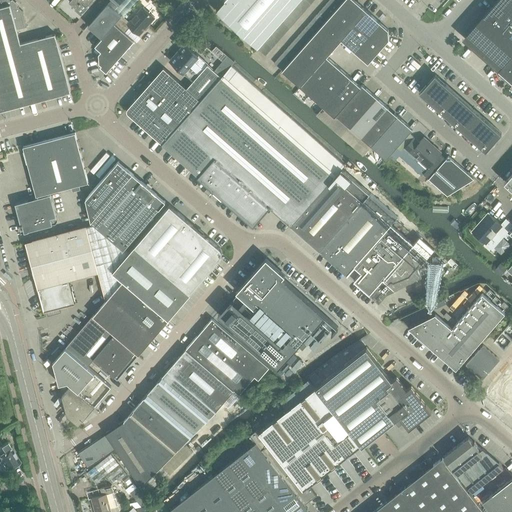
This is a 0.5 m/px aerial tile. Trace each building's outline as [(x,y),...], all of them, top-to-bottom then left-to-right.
[(122,0),(120,3),(116,8),(125,16),(138,0),(122,0)] [(224,0),(216,10),(258,47),(260,44),(264,40),(267,36),(271,32),(275,28),(278,24),(282,20),(285,16),(289,12),(292,8),(296,4),(299,0),(224,0)] [(299,0),(296,4),(304,11),(307,7),(299,0)] [(338,6),(334,10),(331,14),(327,18),(324,22),(323,23),(341,39),(366,10),(354,0),(343,0),(341,2),(338,6)] [(330,0),(328,0),(326,3),(334,10),(338,6),(330,0)] [(511,0),(500,0),(466,39),(483,54),(485,55),(484,56),(497,67),(497,68),(498,69),(500,67),(511,78),(511,0)] [(87,26),(101,38),(115,23),(121,15),(114,9),(116,8),(108,1),(87,26)] [(12,3),(0,6),(0,108),(71,92),(57,32),(21,41),(12,3)] [(326,3),(323,7),(331,14),(334,10),(326,3)] [(296,4),(292,8),(300,15),(304,11),(296,4)] [(125,16),(116,8),(114,9),(121,15),(115,23),(125,32),(130,26),(139,34),(154,17),(143,7),(130,21),(125,16)] [(323,7),(319,11),(327,18),(331,14),(323,7)] [(292,8),(289,12),(297,19),(300,15),(292,8)] [(380,22),(366,10),(341,39),(354,51),(380,22)] [(319,11),(316,15),(324,22),(327,18),(319,11)] [(289,12),(285,16),(293,23),(297,19),(289,12)] [(316,15),(312,19),(320,26),(323,23),(324,22),(316,15)] [(285,16),(282,20),(290,27),(293,23),(285,16)] [(312,19),(309,23),(317,30),(320,26),(312,19)] [(282,20),(278,24),(286,31),(290,27),(282,20)] [(388,29),(380,22),(354,51),(368,63),(389,39),(388,29)] [(134,40),(125,32),(115,23),(101,38),(95,45),(101,50),(99,53),(99,63),(101,65),(100,66),(106,72),(134,40)] [(282,70),(323,106),(334,116),(334,115),(360,86),(326,56),(341,39),(323,23),(320,26),(317,30),(313,34),(310,38),(306,42),(303,46),(299,50),(296,54),(292,58),(289,62),(285,66),(282,70)] [(309,23),(305,27),(313,34),(317,30),(309,23)] [(278,24),(275,28),(283,35),(286,31),(278,24)] [(305,27),(302,31),(310,38),(313,34),(305,27)] [(275,28),(271,32),(279,39),(283,35),(275,28)] [(302,31),(298,35),(306,42),(310,38),(302,31)] [(271,32),(267,36),(276,43),(279,39),(271,32)] [(298,35),(295,39),(303,46),(306,42),(298,35)] [(267,36),(264,40),(272,47),(276,43),(267,36)] [(295,39),(291,43),(299,50),(303,46),(295,39)] [(264,40),(260,44),(269,51),(272,47),(264,40)] [(184,43),(170,60),(189,76),(193,80),(199,74),(202,70),(207,64),(208,64),(184,43)] [(291,43),(288,47),(296,54),(299,50),(291,43)] [(265,55),(269,51),(260,44),(258,47),(257,48),(265,55)] [(288,47),(284,51),(292,58),(296,54),(288,47)] [(284,51),(281,55),(289,62),(292,58),(284,51)] [(281,55),(277,59),(285,66),(289,62),(281,55)] [(282,70),(285,66),(277,59),(273,63),(282,70)] [(163,67),(151,81),(188,114),(194,106),(195,106),(221,76),(221,75),(208,64),(207,64),(202,70),(199,74),(193,80),(187,88),(163,67)] [(162,143),(199,174),(197,176),(218,194),(219,192),(277,126),(334,175),(335,174),(341,167),(342,167),(345,164),(231,64),(231,65),(221,76),(221,75),(221,76),(195,106),(194,106),(188,114),(162,143)] [(435,73),(419,92),(486,151),(502,133),(435,73)] [(128,112),(162,143),(188,114),(151,81),(129,107),(127,109),(128,112)] [(362,84),(360,86),(334,115),(334,116),(327,124),(342,137),(377,97),(362,84)] [(342,137),(352,145),(387,106),(377,97),(342,137)] [(317,114),(327,124),(334,116),(323,106),(317,114)] [(363,155),(371,146),(371,145),(397,115),(387,106),(352,145),(363,155)] [(412,128),(397,115),(371,145),(371,146),(386,158),(412,128)] [(219,192),(218,194),(253,225),(270,206),(291,225),(334,175),(277,126),(219,192)] [(75,132),(32,143),(23,145),(35,195),(71,186),(79,184),(88,182),(75,132)] [(427,167),(439,154),(441,152),(423,136),(418,142),(413,137),(404,147),(427,167)] [(445,159),(439,154),(427,167),(428,168),(423,173),(447,194),(473,178),(448,155),(445,159)] [(164,200),(117,160),(84,199),(90,221),(93,223),(123,249),(164,200)] [(334,175),(291,225),(320,250),(370,192),(342,167),(341,167),(335,174),(334,175)] [(370,192),(320,250),(347,274),(354,266),(354,265),(391,223),(391,224),(398,216),(370,192)] [(28,200),(16,203),(21,223),(20,223),(21,225),(23,224),(24,230),(22,231),(56,223),(57,220),(51,194),(33,199),(35,204),(29,206),(28,200)] [(169,205),(135,245),(191,293),(221,257),(222,254),(220,248),(169,205)] [(503,234),(511,224),(505,219),(501,224),(487,213),(472,230),(486,242),(498,229),(503,234)] [(98,272),(106,300),(123,280),(113,271),(128,253),(123,249),(93,223),(89,224),(77,228),(78,228),(25,244),(39,290),(40,290),(40,291),(39,292),(46,313),(76,304),(69,281),(98,272)] [(391,223),(354,265),(354,266),(361,272),(354,280),(355,281),(369,293),(383,278),(408,249),(412,244),(413,243),(391,224),(391,223)] [(383,278),(369,293),(379,302),(387,293),(422,275),(417,267),(434,249),(419,236),(413,243),(412,244),(408,249),(383,278)] [(128,250),(138,240),(135,237),(125,248),(128,250)] [(135,245),(128,253),(113,271),(123,280),(168,319),(191,293),(135,245)] [(434,256),(430,262),(436,266),(440,260),(434,256)] [(266,257),(236,290),(239,293),(241,290),(251,299),(248,301),(255,307),(257,304),(291,335),(289,338),(297,345),(325,315),(282,277),(285,274),(266,257)] [(451,257),(447,261),(453,266),(457,263),(451,257)] [(502,262),(495,271),(500,275),(508,268),(508,267),(502,262)] [(168,320),(168,319),(123,280),(106,300),(93,315),(139,354),(168,320)] [(455,368),(504,312),(482,292),(451,327),(435,312),(408,326),(455,368)] [(232,298),(218,314),(278,367),(297,345),(289,338),(283,344),(243,308),(248,301),(239,293),(233,299),(232,298)] [(117,379),(139,354),(93,315),(66,346),(88,365),(94,358),(117,379)] [(212,318),(186,348),(234,389),(239,393),(255,375),(258,379),(269,366),(212,318)] [(504,345),(511,337),(511,321),(496,337),(504,345)] [(111,386),(88,365),(66,346),(53,361),(59,384),(60,384),(62,394),(67,413),(78,423),(111,386)] [(255,442),(169,509),(171,511),(301,511),(307,508),(304,504),(315,494),(308,485),(359,444),(363,449),(368,445),(366,441),(398,416),(408,428),(431,411),(410,385),(405,388),(396,376),(392,380),(365,346),(315,386),(309,379),(280,401),(286,409),(258,431),(256,429),(249,435),(255,442)] [(467,365),(480,376),(483,380),(486,376),(500,360),(483,346),(467,365)] [(186,348),(167,370),(175,376),(214,411),(215,411),(216,410),(234,389),(186,348)] [(146,393),(140,401),(185,441),(215,411),(214,411),(175,376),(167,370),(146,393)] [(124,419),(123,420),(156,469),(161,465),(168,472),(170,474),(193,451),(184,442),(185,441),(140,401),(124,419)] [(106,434),(78,452),(88,467),(116,448),(141,486),(151,475),(156,469),(123,420),(117,424),(106,433),(106,434)] [(472,492),(503,467),(498,462),(482,448),(479,450),(477,447),(478,446),(474,441),(473,442),(468,436),(443,455),(472,492)] [(0,443),(0,456),(2,460),(0,461),(0,465),(2,469),(4,469),(7,468),(8,468),(20,461),(7,441),(1,445),(0,443)] [(111,453),(87,472),(95,482),(105,474),(113,484),(122,478),(127,473),(111,453)] [(485,511),(442,456),(386,500),(395,511),(485,511)] [(156,469),(151,475),(159,482),(168,472),(161,465),(156,469)] [(511,511),(511,476),(482,500),(491,511),(511,511)] [(130,478),(126,480),(133,490),(137,487),(130,478)] [(117,506),(113,492),(111,485),(100,488),(102,495),(91,498),(95,511),(111,511),(110,508),(117,506)] [(395,511),(386,500),(370,511),(395,511)]
